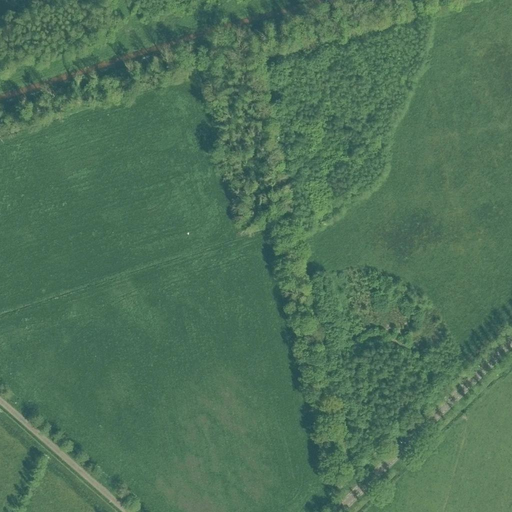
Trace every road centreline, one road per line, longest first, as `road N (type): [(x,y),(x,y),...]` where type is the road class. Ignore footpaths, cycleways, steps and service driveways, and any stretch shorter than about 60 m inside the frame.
road 1 (tertiary): [(336,511),(511,341)]
road 2 (unclassified): [(126,511),(0,400)]
